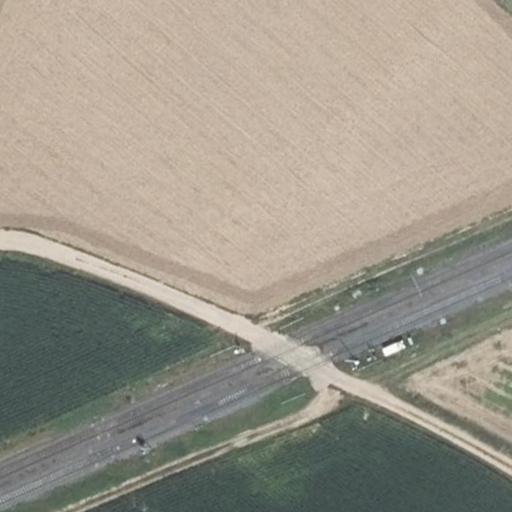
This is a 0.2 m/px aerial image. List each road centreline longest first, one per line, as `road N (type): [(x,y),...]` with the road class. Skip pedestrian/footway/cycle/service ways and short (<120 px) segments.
road 1 (track): [(0,240),(60,252),(183,300),(511,466)]
road 2 (track): [(341,380),(303,419),(70,511)]
road 3 (track): [(243,330),(511,220)]
road 4 (unknown): [(341,380),(511,308)]
